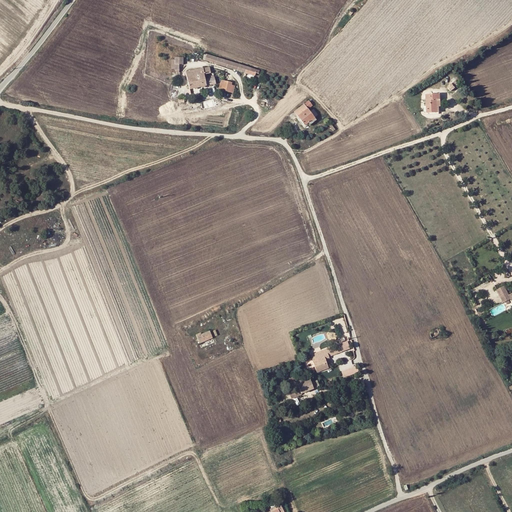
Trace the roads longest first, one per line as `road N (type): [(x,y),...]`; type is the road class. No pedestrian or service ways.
road 1 (unclassified): [(301,180),(283,141),(134,128),(16,104)]
road 2 (unclassified): [(400,497),(323,250)]
road 3 (residential): [(0,230),(58,206),(70,188),(16,104)]
road 4 (residential): [(445,130),(441,147),(511,276)]
road 5 (unclassified): [(301,180),(445,130)]
road 6 (residential): [(323,250),(227,308),(222,342)]
